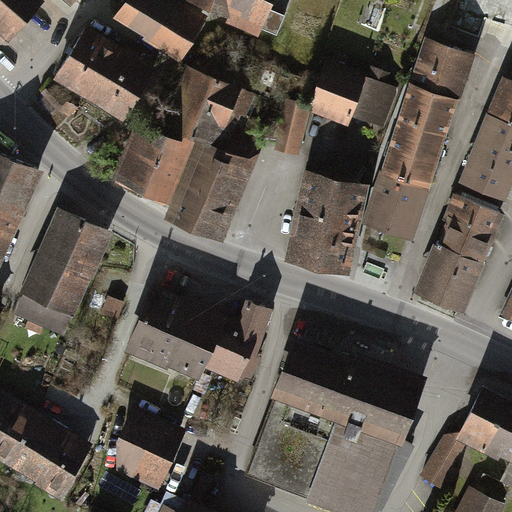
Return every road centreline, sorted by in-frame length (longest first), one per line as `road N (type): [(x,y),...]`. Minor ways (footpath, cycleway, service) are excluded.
road 1 (tertiary): [(511,368),(399,317),(182,248)]
road 2 (tertiary): [(4,104),(91,189),(182,248)]
road 3 (unknown): [(93,412),(129,360),(159,272),(182,248)]
road 4 (residential): [(4,104),(96,0)]
